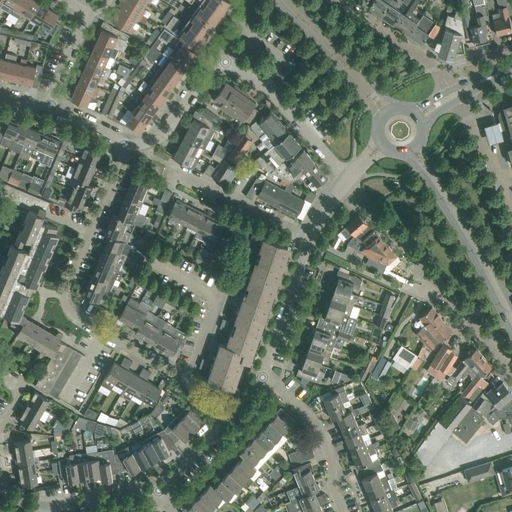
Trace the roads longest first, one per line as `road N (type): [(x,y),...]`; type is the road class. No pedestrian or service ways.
road 1 (residential): [(188,381),(68,310),(65,286),(89,230)]
road 2 (secondary): [(409,154),(511,336)]
road 3 (secondary): [(511,303),(421,145)]
road 4 (residential): [(343,178),(263,86),(224,62)]
road 5 (residential): [(188,381),(217,297),(150,261)]
road 6 (residential): [(341,511),(322,439),(262,377)]
road 7 (residential): [(309,237),(165,169)]
road 8 (secondary): [(277,0),(380,118)]
road 9 (residential): [(0,490),(45,506),(149,485)]
road 10 (residential): [(334,0),(426,61),(450,90)]
road 11 (residential): [(262,377),(309,237)]
road 12 (secondary): [(392,109),(294,0)]
road 13 (residential): [(511,374),(420,267)]
road 14 (residential): [(123,146),(161,137),(224,62)]
